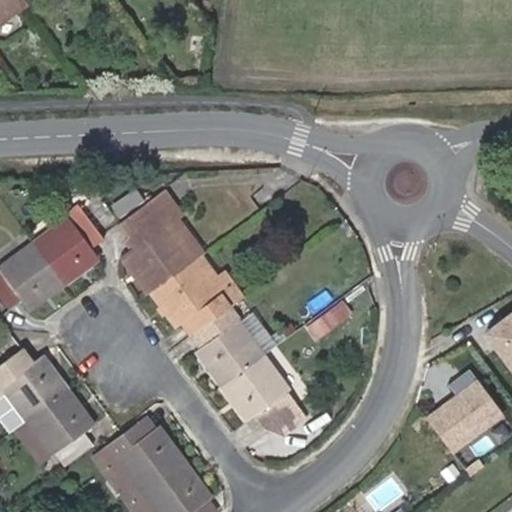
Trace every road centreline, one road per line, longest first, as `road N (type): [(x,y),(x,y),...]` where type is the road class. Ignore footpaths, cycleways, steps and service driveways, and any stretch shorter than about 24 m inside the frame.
road 1 (tertiary): [(0,140),(238,128),(363,155)]
road 2 (residential): [(285,511),(323,484),(398,388),(409,319),(399,231)]
road 3 (residential): [(279,511),(113,312)]
